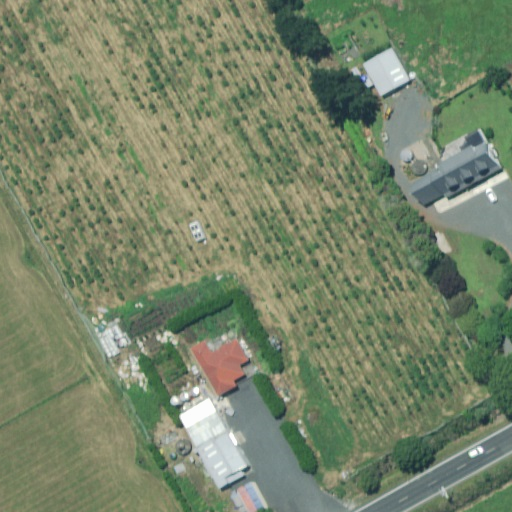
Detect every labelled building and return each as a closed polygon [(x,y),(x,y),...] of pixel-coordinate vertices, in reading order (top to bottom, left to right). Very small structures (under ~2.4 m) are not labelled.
[(415,80),(398,48),(369,64),(386,96),(415,80)] [(479,179),(480,182),(488,178),(487,175),(495,170),(497,173),(505,169),(487,134),(464,146),(468,152),(447,163),(449,166),(416,183),(428,205),(449,194),(451,197),(458,193),(456,190),(464,186),(466,189),(473,186),(471,183),(479,179)] [(252,360),(237,333),(224,340),(228,347),(216,354),(209,342),(196,349),(222,396),(241,386),(238,381),(248,375),(243,366),(252,360)] [(234,434),(215,399),(184,415),(223,488),(248,475),(245,470),(252,466),(240,444),(247,440),(242,430),(234,434)] [(269,511),(254,484),(235,495),(243,511),(269,511)]
